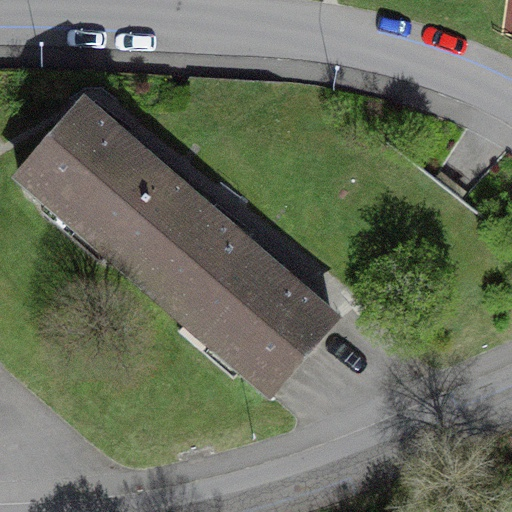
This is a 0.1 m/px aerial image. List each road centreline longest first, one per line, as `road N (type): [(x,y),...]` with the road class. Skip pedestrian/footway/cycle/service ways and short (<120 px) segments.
road 1 (residential): [(0,27),(341,41),(479,84),(511,108)]
road 2 (residential): [(511,400),(223,511)]
